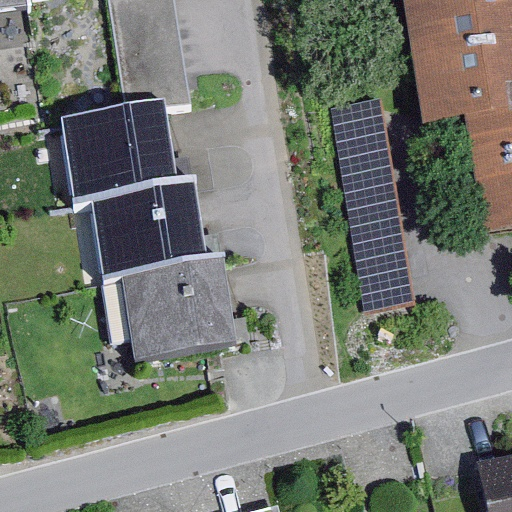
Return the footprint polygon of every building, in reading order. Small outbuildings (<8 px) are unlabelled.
[(0,0),(0,27),(30,23),(27,5),(25,0),(0,0)] [(174,0),(145,0),(107,6),(128,130),(167,125),(194,120),(174,0)] [(511,0),(399,0),(424,149),(469,142),(487,255),(511,251),(511,0)] [(418,316),(383,110),(331,119),(365,324),(418,316)] [(178,207),(167,125),(128,130),(66,138),(77,221),(91,218),(178,207)] [(178,207),(91,218),(102,299),(120,297),(206,286),(196,204),(178,207)] [(206,286),(120,297),(131,381),(235,368),(222,284),(206,286)] [(511,511),(511,466),(476,475),(484,511),(511,511)]
